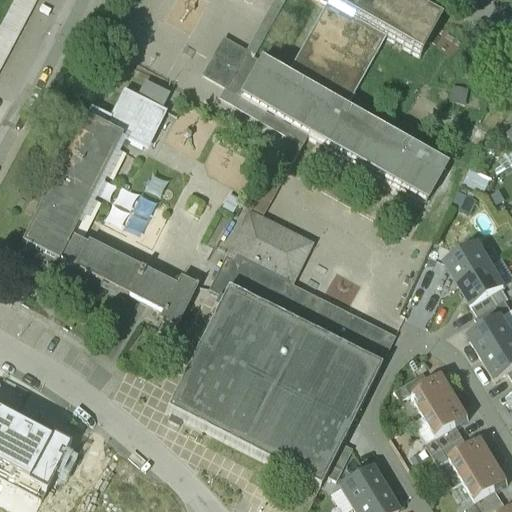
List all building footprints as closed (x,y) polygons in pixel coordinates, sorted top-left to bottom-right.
[(15,0),(0,29),(0,73),(38,0),(15,0)] [(418,63),(439,25),(392,0),(310,0),(328,10),(288,83),(225,48),(205,84),(426,206),(445,171),(344,116),(383,44),(418,63)] [(160,115),(168,100),(144,87),(136,103),(160,115)] [(141,154),(160,115),(136,103),(122,96),(109,123),(89,113),(84,124),(120,142),(120,144),(141,154)] [(75,140),(21,250),(24,252),(21,257),(51,272),(54,266),(58,268),(59,266),(70,244),(120,144),(120,142),(84,124),(82,127),(66,120),(59,133),(75,140)] [(489,157),(478,152),(468,174),(478,179),(489,157)] [(312,253),(248,220),(209,296),(224,306),(165,418),(318,493),(325,481),(341,448),(395,343),(293,292),(312,253)] [(76,274),(73,279),(160,321),(175,291),(89,247),(87,250),(70,244),(59,266),(76,274)] [(457,288),(489,269),(477,248),(445,267),(457,288)] [(457,288),(471,311),(501,293),(503,292),(489,269),(457,288)] [(158,325),(175,333),(195,293),(178,284),(175,291),(160,321),(158,325)] [(471,311),(477,321),(505,304),(507,303),(501,293),(471,311)] [(474,324),(480,334),(500,321),(511,315),(505,304),(477,321),(474,324)] [(480,334),(468,341),(481,363),(511,344),(511,340),(500,321),(480,334)] [(511,344),(481,363),(494,385),(508,376),(511,373),(511,344)] [(409,400),(429,387),(423,377),(392,396),(398,406),(409,400)] [(454,402),(441,380),(429,387),(409,400),(422,421),(454,402)] [(454,402),(422,421),(435,443),(455,431),(468,423),(454,402)] [(68,451),(0,416),(0,474),(44,497),(68,451)] [(462,441),(455,431),(435,443),(425,450),(431,460),(462,441)] [(468,451),(462,441),(431,460),(437,470),(448,464),(468,451)] [(468,451),(448,464),(461,485),(493,466),(480,444),(468,451)] [(341,448),(325,481),(336,486),(351,454),(341,448)] [(493,466),(461,485),(474,507),(495,495),(507,488),(493,466)] [(371,472),(338,492),(350,511),(354,511),(384,494),(371,472)] [(394,511),(384,494),(354,511),(394,511)] [(490,511),(501,505),(495,495),(474,507),(467,511),(490,511)]
